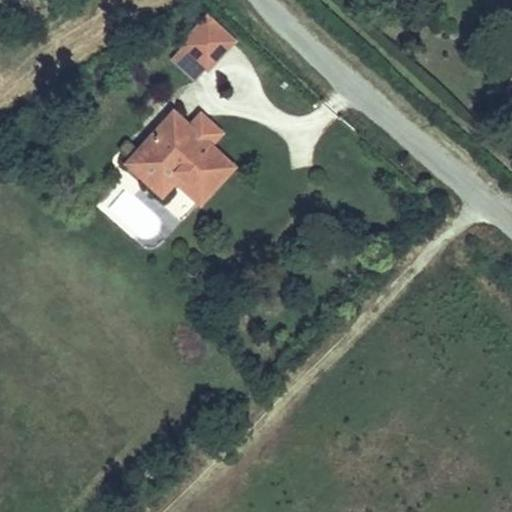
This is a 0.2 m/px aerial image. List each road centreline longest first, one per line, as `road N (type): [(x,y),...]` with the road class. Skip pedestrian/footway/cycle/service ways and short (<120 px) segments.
road 1 (track): [(483,203),(169,511)]
road 2 (residential): [(511,228),(261,0)]
